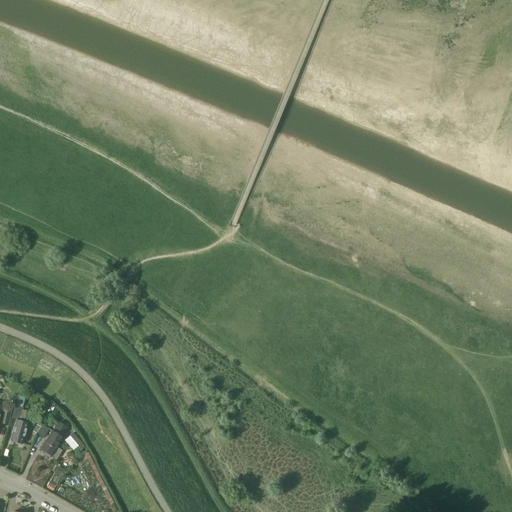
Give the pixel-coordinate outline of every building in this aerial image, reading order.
[(15,445),(18,446),(20,444),(21,445),(31,412),(22,409),(23,408),(15,405),(11,418),(16,420),(10,441),(14,443),(15,445)] [(0,423),(8,425),(12,410),(2,408),(2,410),(0,409),(1,407),(0,406),(0,423)] [(44,455),(48,457),(50,456),(50,457),(51,456),(56,447),(68,428),(58,421),(40,450),(44,453),(44,455)] [(36,434),(43,438),(48,429),(42,425),(36,434)] [(73,433),(64,440),(73,451),(75,448),(78,453),(85,447),(73,433)] [(62,451),(56,447),(51,456),(56,459),(62,451)]
